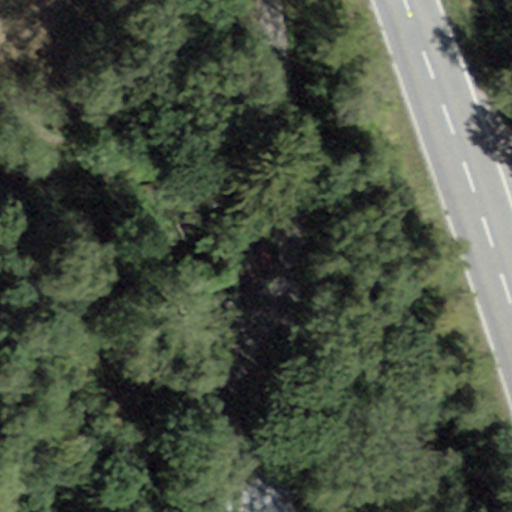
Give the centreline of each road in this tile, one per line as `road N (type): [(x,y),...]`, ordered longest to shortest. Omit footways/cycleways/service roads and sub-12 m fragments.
road 1 (track): [(248,511),(298,201),(270,0)]
road 2 (tertiary): [(405,0),(511,306)]
